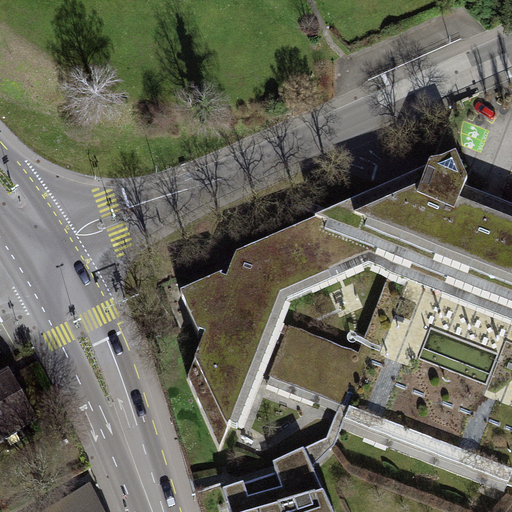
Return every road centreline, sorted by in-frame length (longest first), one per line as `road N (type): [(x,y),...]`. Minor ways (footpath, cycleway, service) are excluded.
road 1 (tertiary): [(511,50),(45,252)]
road 2 (primary): [(152,511),(45,252)]
